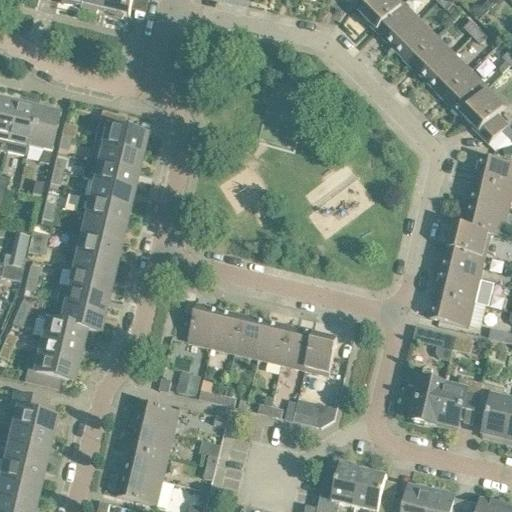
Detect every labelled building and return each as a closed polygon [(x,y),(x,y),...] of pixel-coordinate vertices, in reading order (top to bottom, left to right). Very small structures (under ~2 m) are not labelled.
[(105,11),(107,0),(83,0),(82,5),(82,7),(81,10),(96,16),(99,9),(105,11)] [(104,12),(122,20),(124,16),(130,17),(133,0),(107,0),(105,11),(104,12)] [(398,0),(374,0),(359,15),(377,32),(403,5),(398,0)] [(447,0),(442,0),(439,4),(447,12),(453,6),(447,0)] [(392,50),(420,22),(403,5),(377,32),(375,33),(392,50)] [(410,67),(437,39),(420,22),(392,50),(410,67)] [(479,32),(471,23),(464,30),(473,38),(479,32)] [(479,32),(473,38),(481,46),(487,40),(479,32)] [(437,39),(410,67),(427,84),(455,56),(437,39)] [(511,66),(511,55),(509,53),(503,59),(507,63),(501,69),(501,73),(503,76),(511,67),(511,66)] [(444,101),(472,73),(455,56),(427,84),(444,101)] [(489,91),(472,73),(444,101),(461,118),(462,117),(489,91)] [(489,147),(503,133),(508,127),(497,116),(506,108),(489,91),(462,117),(479,133),(477,135),(489,147)] [(0,98),(0,152),(4,154),(5,150),(15,105),(8,103),(9,101),(0,98)] [(22,107),(15,105),(5,150),(13,152),(14,146),(28,149),(38,107),(23,104),(22,107)] [(38,107),(28,149),(42,152),(39,164),(48,166),(60,116),(53,114),(54,111),(38,107)] [(95,144),(141,154),(145,136),(123,131),(126,119),(102,113),(95,144)] [(68,152),(71,140),(61,137),(58,150),(68,152)] [(137,172),(141,154),(95,144),(90,164),(99,166),(99,163),(137,172)] [(481,158),(475,183),(511,191),(511,165),(500,163),(481,158)] [(56,160),(53,173),(63,175),(66,163),(56,160)] [(99,163),(99,166),(95,181),(132,190),(137,172),(99,163)] [(63,175),(53,173),(50,185),(60,187),(63,175)] [(128,208),(132,190),(95,181),(91,199),(128,208)] [(32,196),(41,198),(44,185),(35,183),(32,196)] [(508,215),(511,198),(511,191),(475,183),(470,206),(508,215)] [(47,195),(44,208),(55,210),(58,198),(47,195)] [(128,208),(91,199),(79,196),(75,214),(87,217),(124,226),(128,208)] [(455,226),(454,227),(502,238),(508,215),(470,206),(464,229),(455,226)] [(55,210),(44,208),(41,220),(52,222),(55,210)] [(124,226),(87,217),(82,235),(120,244),(124,226)] [(502,238),(454,227),(449,250),(447,249),(447,250),(486,259),(492,236),(502,239),(502,238)] [(30,244),(46,247),(48,238),(32,234),(30,244)] [(115,262),(120,244),(82,235),(78,253),(115,262)] [(46,247),(30,244),(27,254),(43,257),(46,247)] [(486,259),(447,250),(442,273),(480,282),(486,259)] [(115,262),(78,253),(74,271),(111,279),(115,262)] [(4,256),(2,267),(23,272),(25,261),(24,261),(4,256)] [(0,266),(0,278),(20,283),(23,272),(2,267),(0,266)] [(27,280),(37,283),(40,270),(30,268),(27,280)] [(107,297),(111,279),(74,271),(69,288),(107,297)] [(436,296),(475,306),(480,282),(442,273),(436,296)] [(24,293),(34,295),(37,283),(27,280),(24,293)] [(107,297),(69,288),(69,289),(60,287),(56,306),(65,308),(65,306),(103,315),(107,297)] [(430,320),(450,325),(469,330),(475,306),(436,296),(430,320)] [(211,351),(221,313),(198,307),(199,300),(198,299),(187,345),(211,351)] [(22,303),(17,314),(27,319),(32,307),(22,303)] [(65,306),(65,308),(61,324),(85,330),(84,331),(98,335),(103,315),(65,306)] [(211,351),(235,357),(244,318),(221,313),(211,351)] [(27,319),(17,314),(12,326),(21,330),(27,319)] [(267,324),(244,318),(235,357),(258,362),(267,324)] [(81,348),(84,331),(85,330),(61,324),(47,321),(43,339),(81,348)] [(290,329),(267,324),(258,362),(281,368),(290,329)] [(314,335),(290,329),(281,368),(305,373),(314,335)] [(511,336),(505,335),(491,331),(489,340),(503,344),(511,345),(511,336)] [(453,352),(456,339),(450,337),(431,333),(428,345),(453,352)] [(314,335),(305,373),(329,379),(337,342),(314,336),(314,335)] [(17,340),(8,336),(3,347),(12,351),(17,340)] [(76,365),(81,348),(43,339),(39,356),(76,365)] [(12,351),(3,347),(0,353),(0,359),(7,363),(12,351)] [(59,393),(61,381),(71,384),(70,387),(71,387),(76,365),(39,356),(35,374),(27,372),(23,384),(59,393)] [(477,368),(474,385),(460,381),(458,391),(445,388),(435,428),(451,431),(452,428),(459,430),(460,423),(464,424),(464,425),(472,427),(476,412),(482,387),(486,370),(477,368)] [(412,422),(435,428),(445,388),(431,384),(432,378),(430,375),(424,373),(419,393),(413,392),(409,409),(415,411),(412,422)] [(160,393),(168,395),(171,383),(163,381),(160,393)] [(225,399),(213,396),(216,386),(204,383),(201,394),(199,402),(223,408),(225,399)] [(489,441),(505,444),(511,416),(511,403),(501,401),(504,392),(482,387),(476,412),(488,415),(483,436),(490,437),(489,441)] [(13,428),(51,437),(55,417),(54,417),(54,418),(43,416),(46,402),(15,395),(12,410),(17,411),(13,428)] [(223,408),(234,410),(236,402),(225,399),(223,408)] [(141,405),(135,428),(174,437),(179,413),(134,403),(134,404),(141,405)] [(289,403),(285,422),(294,424),(296,415),(298,405),(289,403)] [(269,419),(271,410),(260,407),(258,416),(269,419)] [(326,421),(334,423),(337,411),(329,409),(326,421)] [(283,413),(271,410),(269,419),(281,421),(283,413)] [(294,424),(301,426),(318,430),(320,420),(296,415),(294,424)] [(228,421),(216,418),(214,427),(226,430),(228,421)] [(51,437),(13,428),(9,446),(46,455),(51,437)] [(168,461),(174,437),(135,428),(130,452),(168,461)] [(46,455),(9,446),(5,463),(0,461),(0,462),(42,473),(46,455)] [(163,484),(168,461),(130,452),(124,475),(163,484)] [(213,483),(218,460),(210,458),(204,481),(213,483)] [(0,479),(1,480),(0,481),(38,490),(42,473),(0,462),(0,479)] [(324,482),(318,511),(317,511),(338,511),(340,506),(355,510),(364,470),(360,470),(356,469),(353,469),(350,470),(340,468),(336,485),(324,482)] [(391,511),(394,501),(396,493),(384,491),(387,479),(377,477),(377,476),(376,476),(374,474),(372,473),(368,472),(364,470),(355,510),(365,511),(391,511)] [(163,484),(124,475),(119,498),(112,496),(112,497),(131,502),(157,508),(163,484)] [(38,490),(0,481),(0,482),(0,500),(34,508),(38,490)] [(406,504),(394,501),(391,511),(428,511),(434,490),(417,486),(417,487),(418,488),(418,491),(409,490),(406,504)] [(449,494),(434,490),(428,511),(452,511),(455,500),(447,498),(448,495),(449,495),(449,494)] [(199,505),(207,507),(210,495),(202,493),(199,505)] [(32,511),(34,508),(0,500),(0,511),(32,511)] [(502,511),(504,507),(494,504),(492,502),(486,500),(484,502),(481,501),(478,511),(502,511)]
